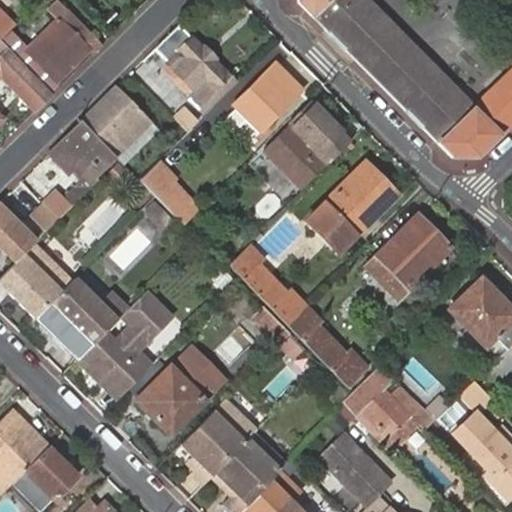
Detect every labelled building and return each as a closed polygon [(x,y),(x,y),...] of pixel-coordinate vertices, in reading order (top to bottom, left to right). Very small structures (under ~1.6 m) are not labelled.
[(458,96),(422,130),(449,157),(475,157),(511,121),(511,0),(296,0),(297,3),(325,32),(355,0),(511,0),(511,68),(471,109),(458,96)] [(355,0),(325,32),(422,130),(458,96),(363,0),(355,0)] [(18,42),(8,32),(0,39),(0,43),(3,47),(49,94),(58,85),(54,81),(86,50),(90,54),(99,46),(56,3),(47,11),(55,19),(27,47),(20,40),(18,42)] [(41,20),(30,10),(14,26),(8,32),(18,42),(20,40),(41,20)] [(14,26),(0,11),(0,39),(8,32),(14,26)] [(192,92),(188,95),(202,109),(231,82),(210,61),(212,59),(202,48),(199,49),(177,26),(152,50),(192,92)] [(49,94),(3,47),(0,50),(0,77),(33,110),(49,94)] [(152,50),(147,55),(188,95),(192,92),(152,50)] [(250,117),(261,128),(267,133),(272,126),(268,122),(297,93),(284,80),(281,83),(267,69),(232,105),(247,120),(250,117)] [(115,86),(105,96),(110,102),(121,91),(115,86)] [(105,96),(79,121),(114,158),(150,122),(121,91),(110,102),(105,96)] [(325,164),(349,140),(309,102),(262,150),(301,189),(325,164)] [(178,106),(170,114),(186,131),(195,123),(178,106)] [(251,139),(261,128),(250,117),(247,120),(239,127),(251,139)] [(79,121),(48,152),(46,153),(65,171),(71,167),(81,177),(64,194),(56,187),(40,203),(54,218),(93,179),(99,174),(114,158),(79,121)] [(170,172),(157,160),(136,180),(181,226),(194,212),(163,179),(170,172)] [(395,195),(363,162),(304,220),(335,252),(395,195)] [(15,212),(0,197),(0,252),(10,263),(30,244),(32,241),(24,233),(9,218),(15,212)] [(54,218),(40,203),(29,214),(44,229),(54,218)] [(372,257),(405,290),(447,248),(414,215),(372,257)] [(275,258),(301,233),(284,216),(259,240),(275,258)] [(33,224),(24,233),(32,241),(41,233),(33,224)] [(68,282),(30,244),(10,263),(0,273),(0,278),(10,289),(5,293),(11,298),(14,295),(20,300),(16,304),(31,318),(46,304),(68,282)] [(285,325),(303,307),(288,291),(285,294),(244,253),(229,267),(285,325)] [(394,301),(405,290),(372,257),(361,267),(394,301)] [(0,278),(0,287),(5,293),(10,289),(0,278)] [(68,282),(46,304),(88,346),(102,333),(118,317),(125,310),(107,292),(96,303),(71,278),(68,282)] [(509,346),(511,343),(511,313),(478,279),(447,310),(484,348),(487,345),(493,352),(504,341),(509,346)] [(88,346),(74,361),(103,389),(107,386),(118,397),(149,366),(135,353),(169,318),(143,292),(125,310),(118,317),(126,327),(110,342),(102,333),(88,346)] [(14,295),(11,298),(16,304),(20,300),(14,295)] [(278,345),(288,335),(282,329),(260,307),(251,315),(278,345)] [(318,322),(303,307),(285,325),(346,388),(361,373),(315,326),(318,322)] [(199,403),(168,371),(136,401),(167,434),(199,403)] [(348,396),(341,403),(389,451),(413,425),(421,432),(422,431),(433,420),(398,386),(387,397),(382,392),(385,389),(369,374),(348,396)] [(487,398),(472,382),(459,395),(475,410),(487,398)] [(107,386),(103,389),(114,400),(118,397),(107,386)] [(212,476),(252,435),(256,431),(224,399),(222,400),(178,445),(189,457),(197,465),(191,471),(204,484),(208,479),(212,476)] [(495,433),(475,410),(452,433),(486,469),(480,475),(505,501),(511,493),(511,450),(508,446),(509,441),(510,439),(508,435),(506,433),(503,432),(501,431),(498,431),(495,433)] [(19,475),(47,447),(13,414),(0,426),(0,478),(7,486),(19,475)] [(445,431),(436,421),(425,431),(434,441),(445,431)] [(342,433),(317,458),(365,505),(389,481),(342,433)] [(240,511),(241,511),(284,466),(252,435),(212,476),(231,495),(228,499),(240,511)] [(74,474),(47,447),(19,475),(46,502),(74,474)] [(183,463),(191,471),(197,465),(189,457),(183,463)] [(302,475),(291,464),(274,482),(285,493),(302,475)] [(187,475),(199,488),(204,484),(191,471),(187,475)] [(208,479),(228,499),(231,495),(212,476),(208,479)] [(378,498),(363,511),(392,511),(388,508),(387,509),(378,498)] [(109,511),(100,503),(94,510),(83,499),(69,511),(109,511)] [(233,511),(240,511),(228,499),(225,503),(233,511)] [(300,511),(289,500),(275,511),(300,511)]
